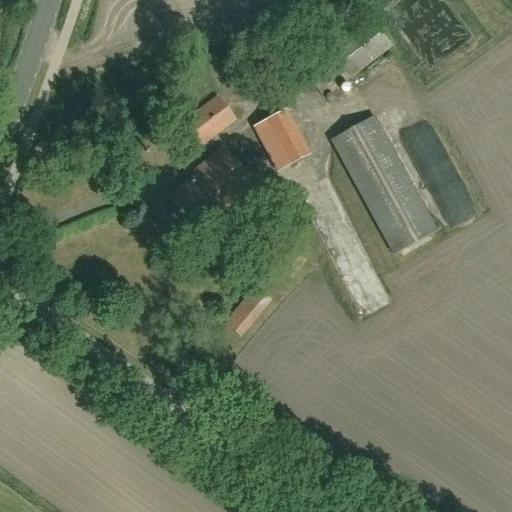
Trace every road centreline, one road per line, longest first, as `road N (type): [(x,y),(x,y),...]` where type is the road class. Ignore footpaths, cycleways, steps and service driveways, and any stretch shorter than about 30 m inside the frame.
road 1 (unclassified): [(320,511),(0,283)]
road 2 (tertiary): [(0,138),(50,0)]
